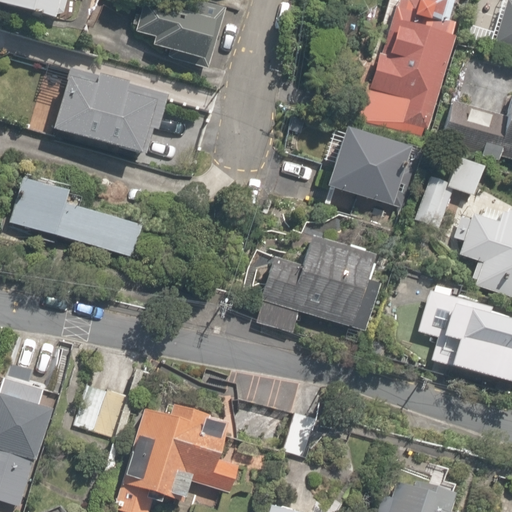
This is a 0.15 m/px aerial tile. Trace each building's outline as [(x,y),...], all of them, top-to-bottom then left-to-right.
[(0,0),(0,12),(56,27),(63,0),(0,0)] [(150,0),(139,0),(128,37),(156,46),(152,60),(202,76),(219,21),(150,0)] [(450,0),(386,0),(378,53),(364,51),(353,121),(430,133),(450,0)] [(511,2),(505,0),(493,47),(511,52),(511,2)] [(151,131),(159,105),(134,98),(137,90),(99,79),(103,67),(70,57),(47,135),(192,178),(201,146),(151,131)] [(501,120),(449,104),(440,134),(511,156),(511,94),(504,92),(501,120)] [(403,150),(332,133),(317,191),(388,209),(403,150)] [(478,171),(452,159),(438,188),(464,200),(478,171)] [(62,198),(16,184),(4,225),(128,263),(137,232),(58,209),(62,198)] [(448,196),(424,189),(413,225),(437,232),(448,196)] [(473,263),(466,286),(511,300),(511,218),(477,207),(460,258),(473,263)] [(293,270),(263,264),(250,325),(298,336),(301,323),(354,335),(370,262),(298,246),(293,270)] [(511,403),(511,322),(447,304),(426,379),(511,403)] [(0,508),(10,511),(16,511),(50,421),(0,402),(0,508)] [(147,511),(153,496),(180,506),(188,483),(222,495),(242,436),(144,402),(130,445),(136,447),(114,511),(115,511),(147,511)] [(445,511),(448,501),(380,485),(373,511),(445,511)]
